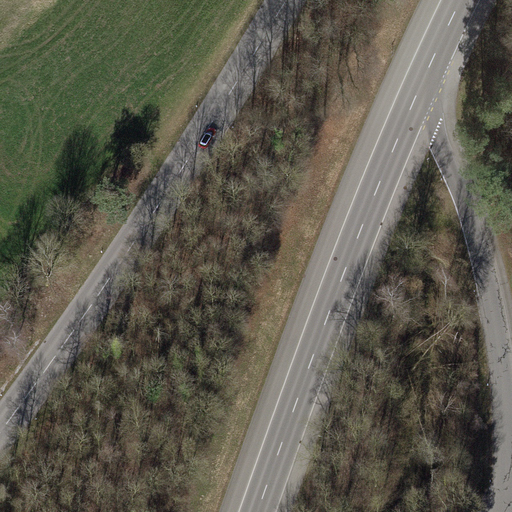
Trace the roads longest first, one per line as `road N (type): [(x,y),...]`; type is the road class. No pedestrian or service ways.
road 1 (tertiary): [(286,0),(127,255),(0,435)]
road 2 (primary): [(259,511),(418,92)]
road 3 (tertiary): [(505,485),(504,377),(485,266),(418,92)]
